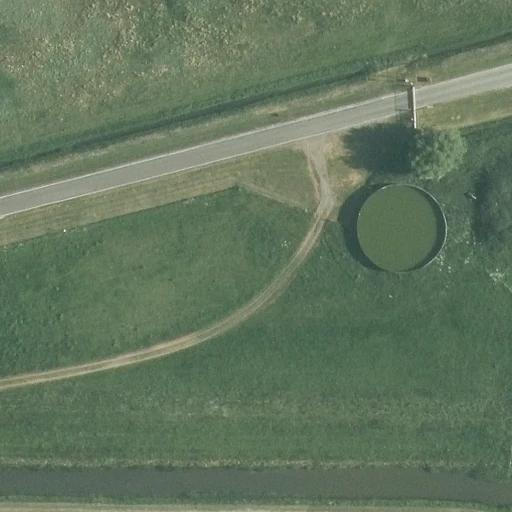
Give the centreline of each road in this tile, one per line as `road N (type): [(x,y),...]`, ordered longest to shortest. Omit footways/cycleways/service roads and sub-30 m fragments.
road 1 (unknown): [(300,129),(312,161),(315,230),(260,299),(173,343),(0,382)]
road 2 (unclassified): [(511,74),(390,106)]
